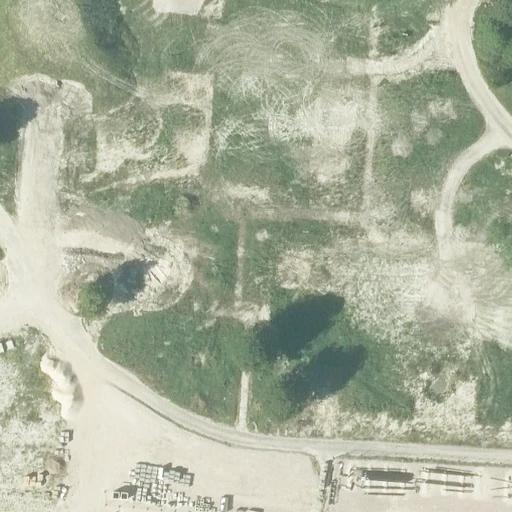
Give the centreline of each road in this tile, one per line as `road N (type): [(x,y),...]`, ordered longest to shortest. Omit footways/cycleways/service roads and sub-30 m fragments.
road 1 (residential): [(511,453),(277,441),(214,430),(167,412),(93,360),(27,285)]
road 2 (residential): [(510,135),(464,167),(448,195),(439,227),(444,279)]
road 3 (residential): [(446,0),(462,51),(510,135)]
